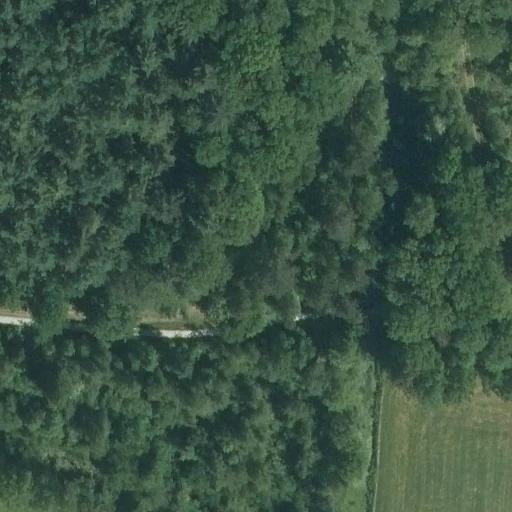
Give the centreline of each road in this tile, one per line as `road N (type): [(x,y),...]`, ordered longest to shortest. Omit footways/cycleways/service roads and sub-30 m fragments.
road 1 (track): [(0,309),(159,324),(219,312),(335,129),(364,62),(373,0)]
road 2 (track): [(511,245),(473,98),(462,0)]
